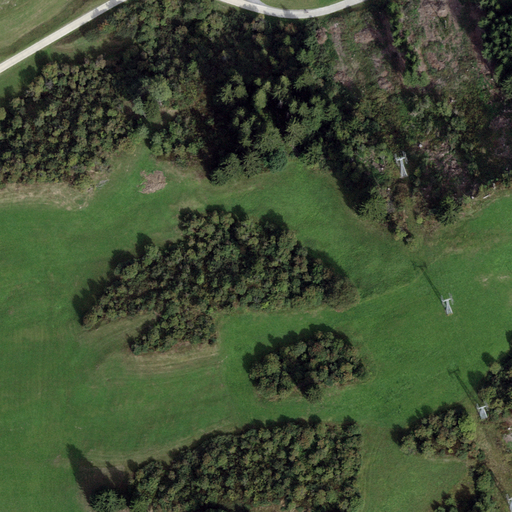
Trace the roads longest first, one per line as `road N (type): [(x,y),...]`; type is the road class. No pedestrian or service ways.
road 1 (unclassified): [(121,0),(0,69)]
road 2 (unclassified): [(358,0),(297,15),(227,0)]
